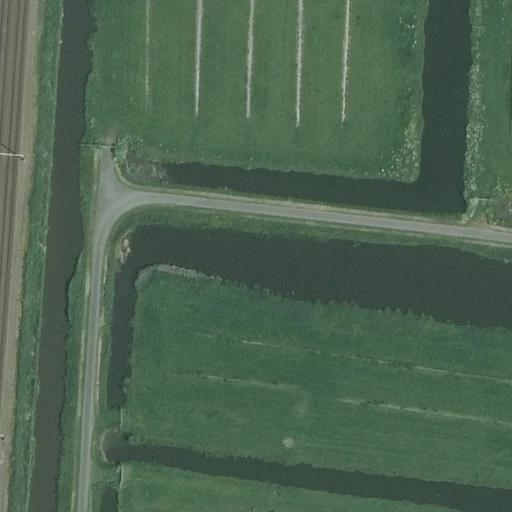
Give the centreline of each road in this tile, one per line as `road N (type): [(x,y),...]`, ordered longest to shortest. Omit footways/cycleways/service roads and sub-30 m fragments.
road 1 (unclassified): [(90,511),(98,272),(112,203),(155,198),(511,245)]
road 2 (track): [(113,40),(105,166),(112,203)]
